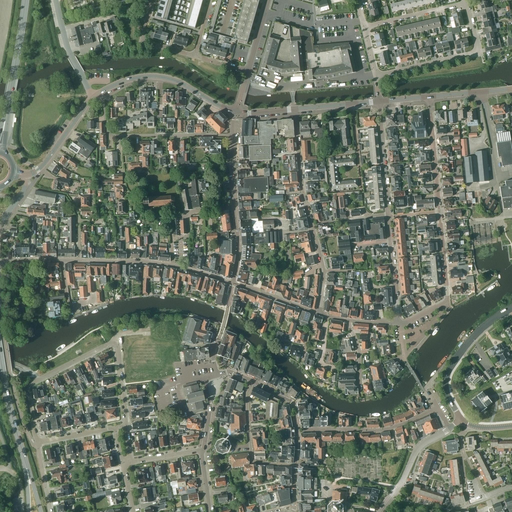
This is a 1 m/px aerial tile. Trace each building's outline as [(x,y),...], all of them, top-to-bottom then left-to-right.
[(245,0),(234,40),(247,43),(259,1),(256,0),(245,0)] [(329,9),(326,0),(317,0),(320,12),(329,9)] [(378,0),(373,0),(370,1),(370,4),(367,5),(369,11),(377,9),(376,4),(378,4),(378,2),(379,2),(378,0)] [(159,6),(169,9),(171,4),(160,1),(159,6)] [(484,9),(485,11),(493,10),(492,7),(488,7),(487,1),(479,3),(480,10),(484,9)] [(199,12),(201,6),(190,3),(188,9),(199,12)] [(169,9),(159,6),(157,12),(168,15),(169,9)] [(188,9),(187,14),(198,17),(199,12),(188,9)] [(377,9),(369,11),(370,17),(378,15),(377,9)] [(481,15),(483,22),(491,20),(490,17),(492,17),(492,13),(493,13),(493,10),(485,11),(485,14),(481,15)] [(161,19),(166,20),(168,15),(157,12),(155,17),(161,19)] [(452,15),(453,21),(461,19),(460,13),(452,15)] [(196,23),(198,17),(187,14),(185,20),(196,23)] [(106,23),(103,24),(104,25),(105,31),(105,32),(106,34),(112,32),(112,30),(110,22),(111,22),(111,23),(118,22),(117,18),(114,19),(114,17),(110,18),(110,19),(105,21),(106,23)] [(434,28),(435,28),(439,27),(440,31),(442,31),(441,26),(440,26),(438,18),(432,19),(434,28)] [(436,33),(435,28),(434,28),(432,19),(425,21),(428,30),(429,29),(432,28),(433,33),(436,33)] [(463,26),(461,19),(453,21),(455,27),(450,28),(451,31),(459,30),(458,27),(463,26)] [(496,28),(496,25),(494,19),(491,20),(483,22),(484,28),(488,28),(488,30),(496,28)] [(196,23),(185,20),(184,25),(189,27),(195,29),(196,23)] [(430,34),(429,29),(428,30),(425,21),(419,22),(422,31),(423,31),(426,30),(427,35),(430,34)] [(96,22),(91,23),(92,27),(92,28),(94,34),(99,32),(99,34),(105,32),(105,31),(104,25),(103,24),(103,23),(96,24),(96,22)] [(339,47),(349,45),(349,44),(319,46),(319,48),(316,48),(313,48),(312,33),(299,29),(274,22),(271,34),(270,34),(261,68),(268,70),(268,69),(284,74),(296,77),(309,80),(308,70),(306,53),(324,51),(339,47)] [(424,35),(423,31),(422,31),(419,22),(413,24),(415,33),(417,32),(420,31),(421,36),(424,35)] [(413,24),(407,25),(409,34),(410,34),(414,33),(415,37),(418,37),(417,32),(415,33),(413,24)] [(407,25),(401,27),(403,35),(404,35),(408,34),(409,39),(411,38),(410,34),(409,34),(407,25)] [(80,26),(74,27),(79,46),(93,43),(91,34),(94,34),(92,28),(92,27),(88,28),(81,30),(80,26)] [(162,29),(159,39),(166,41),(168,34),(164,33),(165,28),(163,27),(162,29)] [(405,39),(404,35),(403,35),(401,27),(395,28),(397,37),(402,36),(403,40),(405,39)] [(162,29),(159,28),(158,31),(155,31),(154,33),(151,32),(150,36),(153,37),(153,38),(159,39),(162,29)] [(496,28),(488,30),(489,33),(485,34),(486,41),(494,39),(493,32),(497,32),(496,28)] [(181,37),(179,45),(186,47),(188,40),(184,39),(186,33),(189,34),(190,30),(184,29),(183,32),(182,37),(181,37)] [(376,42),(384,40),(382,33),(374,35),(376,42)] [(174,40),(173,43),(179,45),(181,37),(179,36),(179,37),(178,37),(175,36),(173,40),(174,40)] [(206,51),(206,53),(212,54),(214,47),(215,46),(216,41),(211,39),(210,42),(208,41),(207,45),(208,45),(206,51)] [(466,39),(460,40),(462,48),(468,47),(466,39)] [(495,42),(494,39),(486,41),(488,47),(491,46),(492,49),(500,47),(499,41),(495,42)] [(384,40),(376,42),(377,48),(388,45),(387,42),(385,43),(384,40)] [(462,48),(460,40),(453,41),(455,50),(462,48)] [(222,42),(221,46),(222,46),(219,56),(225,58),(226,54),(227,54),(228,54),(229,52),(232,53),(234,46),(230,45),(222,42)] [(443,52),(441,44),(441,42),(434,44),(437,54),(443,52)] [(448,43),(441,44),(443,52),(450,51),(448,43)] [(403,51),(404,55),(405,55),(407,61),(413,60),(412,54),(407,55),(406,50),(407,50),(407,48),(405,48),(404,44),(403,44),(404,50),(403,51)] [(222,46),(221,46),(219,45),(218,48),(214,47),(212,54),(219,56),(222,46)] [(356,72),(349,45),(339,47),(324,51),(306,53),(308,70),(309,80),(316,80),(316,79),(329,78),(348,74),(349,74),(356,72)] [(429,47),(423,49),(425,57),(431,55),(429,47)] [(418,58),(425,57),(423,49),(416,50),(418,58)] [(405,55),(404,55),(402,56),(401,50),(397,51),(397,52),(394,52),(396,58),(399,57),(400,63),(407,61),(405,55)] [(380,60),(387,58),(386,52),(378,54),(380,60)] [(387,58),(380,60),(381,66),(389,64),(388,61),(393,60),(393,63),(397,62),(395,56),(387,58)] [(146,98),(146,90),(140,90),(140,102),(144,102),(144,109),(149,109),(149,106),(148,106),(148,104),(145,104),(145,98),(146,98)] [(145,98),(145,104),(148,104),(148,106),(149,106),(149,109),(150,109),(152,109),(152,108),(156,108),(156,103),(156,102),(152,102),(152,103),(150,103),(150,97),(152,97),(152,92),(150,92),(150,90),(146,90),(146,98),(145,98)] [(173,90),(163,90),(163,96),(162,103),(168,103),(168,99),(173,99),(173,96),(173,90)] [(175,92),(175,105),(175,106),(177,106),(180,106),(185,106),(185,98),(181,98),(182,92),(175,92)] [(125,108),(125,97),(115,98),(115,102),(113,103),(114,108),(108,109),(109,118),(116,118),(116,108),(125,108)] [(197,104),(191,100),(186,108),(192,111),(197,104)] [(204,120),(205,120),(209,115),(205,111),(202,107),(196,113),(200,118),(201,117),(204,120)] [(466,112),(466,109),(460,109),(460,110),(457,111),(458,121),(463,120),(463,119),(466,119),(467,119),(466,112)] [(472,122),(473,125),(477,125),(477,120),(476,120),(475,110),(469,111),(469,112),(466,112),(467,119),(466,119),(467,123),(472,122)] [(439,111),(435,111),(436,121),(444,121),(444,123),(448,123),(449,123),(456,123),(455,123),(455,115),(455,114),(454,111),(448,112),(443,112),(443,111),(439,111)] [(209,115),(205,120),(219,134),(224,129),(224,125),(223,123),(227,119),(219,112),(215,115),(213,114),(210,115),(209,115)] [(411,122),(411,130),(410,130),(411,138),(427,137),(426,123),(425,112),(418,113),(418,121),(411,122)] [(396,124),(400,124),(399,115),(395,115),(390,115),(390,116),(385,116),(385,117),(386,127),(396,126),(396,124)] [(241,136),(252,136),(257,136),(257,130),(256,130),(256,129),(255,129),(256,119),(242,119),(241,136)] [(292,121),(291,119),(289,119),(281,120),(277,121),(278,130),(282,129),(283,129),(284,129),(285,129),(285,131),(284,131),(285,138),(294,137),(293,130),(293,122),(292,121)] [(348,128),(347,120),(342,121),(335,122),(329,122),(330,131),(336,130),(335,129),(341,128),(343,146),(350,145),(349,139),(348,139),(347,128),(348,128)] [(96,133),(99,133),(104,133),(104,125),(103,125),(103,123),(99,123),(96,123),(96,121),(93,121),(87,121),(87,130),(93,130),(93,129),(99,129),(99,132),(95,132),(96,133)] [(257,130),(257,136),(258,144),(261,144),(261,145),(270,145),(270,139),(280,138),(280,136),(276,136),(276,135),(276,132),(277,132),(276,121),(257,122),(257,130)] [(319,128),(319,121),(310,122),(311,129),(314,129),(315,134),(317,134),(317,138),(320,138),(320,134),(322,133),(322,128),(319,128)] [(309,129),(309,122),(299,123),(300,130),(300,135),(309,135),(309,129)] [(450,128),(450,125),(446,126),(446,127),(436,127),(437,133),(443,133),(443,134),(446,133),(446,129),(450,128)] [(496,133),(498,142),(510,141),(509,131),(496,133)] [(78,142),(91,152),(95,146),(82,136),(77,142),(78,142)] [(252,136),(241,136),(240,136),(240,145),(258,144),(257,136),(252,136)] [(212,137),(200,137),(200,146),(209,147),(209,154),(220,154),(220,141),(212,141),(212,137)] [(312,140),(312,139),(301,139),(302,161),(305,161),(305,164),(308,163),(308,162),(316,161),(316,156),(309,157),(309,155),(307,155),(306,141),(312,140)] [(405,142),(404,139),(399,139),(391,140),(391,143),(387,143),(388,150),(399,149),(399,142),(405,142)] [(414,142),(407,142),(407,147),(410,147),(410,143),(414,143),(414,144),(418,144),(418,149),(423,148),(423,147),(427,147),(427,145),(428,145),(427,140),(419,141),(418,141),(414,142)] [(142,154),(148,154),(148,153),(149,153),(149,151),(149,147),(149,141),(139,142),(140,149),(142,149),(142,154)] [(157,148),(156,141),(150,141),(150,155),(162,155),(162,148),(157,148)] [(187,151),(187,141),(180,141),(180,146),(180,147),(180,148),(180,152),(184,152),(184,161),(188,161),(188,151),(187,151)] [(511,164),(511,152),(510,141),(498,142),(496,143),(498,157),(500,157),(502,167),(511,164)] [(91,152),(78,142),(76,145),(72,143),(68,148),(77,154),(78,152),(87,158),(91,152)] [(257,161),(262,161),(271,160),(270,154),(270,150),(270,146),(260,146),(260,145),(257,145),(253,145),(253,146),(248,146),(248,147),(238,147),(239,158),(249,158),(249,161),(257,161)] [(449,148),(439,149),(440,150),(439,151),(439,153),(440,153),(440,154),(441,154),(441,156),(445,156),(445,158),(449,157),(449,153),(451,153),(450,148),(449,148)] [(148,156),(148,154),(142,154),(142,156),(139,157),(139,161),(142,161),(142,163),(128,164),(128,170),(148,167),(148,156)] [(288,160),(288,163),(288,164),(283,164),(283,171),(288,171),(288,167),(290,167),(291,170),(293,170),(297,170),(296,155),(289,156),(289,160),(288,160)] [(68,161),(62,156),(58,162),(63,165),(62,166),(65,168),(68,163),(75,168),(78,164),(70,158),(68,161)] [(420,157),(420,160),(415,161),(415,164),(421,164),(421,163),(429,162),(429,156),(420,157)] [(476,157),(479,182),(489,181),(486,156),(476,157)] [(475,182),(479,182),(476,157),(463,158),(466,183),(475,182)] [(330,171),(337,171),(336,167),(336,165),(333,166),(332,161),(329,161),(330,171)] [(440,168),(441,169),(442,169),(442,172),(446,172),(446,173),(451,173),(451,172),(453,172),(453,168),(455,168),(454,162),(449,162),(450,164),(441,164),(441,165),(440,166),(440,168)] [(430,171),(430,164),(419,165),(419,173),(426,173),(426,172),(430,171)] [(65,171),(56,165),(51,173),(56,176),(58,173),(66,179),(70,172),(66,170),(65,171)] [(114,174),(114,171),(110,171),(110,173),(107,173),(107,175),(114,175),(114,180),(102,180),(102,185),(122,184),(122,174),(114,174)] [(298,183),(297,171),(292,171),(292,172),(289,172),(290,184),(298,183)] [(316,175),(316,172),(312,172),(304,173),(305,180),(310,180),(311,181),(320,180),(320,179),(321,179),(322,178),(322,175),(321,174),(316,175)] [(431,180),(431,175),(417,176),(418,179),(422,178),(423,183),(426,183),(426,182),(430,181),(430,180),(431,180)] [(241,188),(242,193),(252,193),(265,192),(265,195),(265,199),(268,199),(268,195),(268,192),(267,186),(273,186),(273,176),(267,177),(252,177),(237,178),(236,178),(237,188),(241,188)] [(441,182),(442,183),(442,185),(447,185),(451,185),(451,182),(463,181),(462,176),(460,177),(454,177),(452,177),(452,178),(451,178),(442,179),(442,180),(441,180),(441,182)] [(397,184),(400,184),(399,177),(391,178),(391,186),(397,185),(397,184)] [(54,180),(53,189),(60,190),(60,188),(63,189),(64,186),(69,187),(70,180),(60,178),(60,181),(54,180)] [(199,195),(197,180),(197,179),(190,180),(191,183),(191,189),(181,191),(184,211),(201,208),(201,207),(200,203),(199,195)] [(197,180),(199,195),(200,195),(200,193),(209,192),(207,179),(197,180)] [(503,209),(511,207),(511,179),(505,180),(505,182),(506,185),(500,186),(500,188),(503,209)] [(315,187),(314,183),(305,183),(306,192),(306,193),(313,192),(313,190),(318,189),(318,186),(315,187)] [(299,191),(299,184),(292,185),(284,185),(285,190),(288,189),(289,192),(299,191)] [(432,191),(432,185),(422,186),(422,194),(429,193),(428,192),(432,191)] [(456,192),(456,187),(452,187),(453,188),(451,188),(442,189),(443,197),(452,196),(452,192),(456,192)] [(36,190),(34,200),(54,204),(55,198),(64,200),(64,196),(56,194),(36,190)] [(319,198),(318,192),(307,195),(308,202),(319,199),(319,203),(328,202),(327,197),(319,198)] [(473,203),(476,203),(476,198),(473,198),(473,192),(467,192),(468,206),(473,206),(473,203)] [(89,206),(89,196),(81,196),(81,207),(89,206)] [(143,199),(143,205),(148,204),(148,206),(149,206),(150,206),(151,206),(160,205),(160,206),(161,205),(165,205),(166,205),(170,204),(170,205),(171,205),(171,204),(174,202),(175,202),(174,198),(170,196),(147,197),(147,199),(143,199)] [(287,208),(294,207),(297,207),(296,204),(297,204),(302,202),(300,196),(293,198),(294,202),(293,201),(291,202),(290,199),(288,200),(289,204),(286,205),(287,208)] [(340,218),(346,218),(345,212),(343,213),(342,209),(348,208),(346,196),(340,197),(338,197),(339,209),(340,211),(340,213),(340,214),(340,218)] [(404,196),(393,197),(393,199),(393,200),(393,202),(394,202),(394,203),(396,203),(396,206),(404,205),(404,202),(405,202),(404,196)] [(417,196),(412,196),(412,197),(414,196),(414,201),(415,201),(416,209),(434,208),(433,199),(421,200),(420,196),(417,196)] [(493,200),(487,197),(482,205),(486,208),(487,207),(492,210),(497,202),(493,200)] [(126,214),(125,201),(117,201),(118,205),(114,205),(114,208),(117,208),(117,206),(118,206),(118,214),(126,214)] [(250,201),(238,202),(239,211),(251,210),(256,209),(256,201),(250,201)] [(320,211),(318,203),(311,204),(313,213),(320,211)] [(44,216),(45,205),(41,205),(40,207),(29,206),(29,208),(27,208),(26,214),(44,216)] [(306,217),(304,207),(299,209),(297,209),(300,218),(302,218),(306,217)] [(221,218),(229,217),(228,210),(220,211),(216,212),(217,220),(221,220),(221,218)] [(446,214),(444,214),(445,219),(447,219),(447,220),(454,219),(454,217),(461,216),(461,213),(460,210),(456,210),(452,210),(452,212),(446,213),(446,214)] [(239,220),(240,220),(258,219),(257,211),(249,211),(245,211),(244,211),(238,212),(239,220)] [(323,221),(321,212),(314,214),(316,223),(323,221)] [(435,222),(434,215),(426,216),(426,219),(423,220),(423,221),(419,222),(419,223),(416,223),(416,227),(427,226),(427,223),(435,222)] [(67,226),(74,226),(74,217),(67,217),(63,217),(63,220),(67,220),(67,226)] [(373,219),(373,224),(374,230),(380,229),(379,224),(384,224),(383,218),(373,219)] [(395,227),(403,226),(403,222),(407,222),(406,218),(403,218),(394,219),(395,223),(395,227)] [(178,221),(178,219),(172,219),(173,236),(179,235),(179,234),(186,234),(185,220),(178,221)] [(258,221),(258,219),(240,220),(240,229),(243,229),(247,229),(251,228),(252,232),(252,233),(255,233),(270,232),(270,228),(274,228),(273,227),(276,226),(276,222),(273,222),(273,221),(258,221)] [(368,230),(374,230),(373,224),(369,224),(368,220),(362,220),(363,231),(368,230)] [(354,226),(360,226),(359,221),(348,222),(349,232),(355,232),(354,226)] [(454,229),(454,221),(445,222),(446,230),(454,229)] [(222,225),(223,232),(217,233),(218,239),(222,239),(222,236),(228,235),(228,232),(230,231),(229,224),(222,225)] [(331,234),(329,224),(318,226),(320,236),(331,234)] [(63,232),(63,234),(75,234),(74,226),(67,226),(67,232),(63,232)] [(426,234),(427,238),(436,238),(436,233),(435,229),(433,230),(433,226),(425,227),(416,227),(417,234),(421,233),(425,233),(425,232),(426,232),(426,234)] [(133,239),(131,239),(131,227),(125,228),(126,243),(129,243),(129,244),(133,244),(133,239)] [(374,230),(375,236),(379,235),(380,240),(386,239),(384,228),(380,229),(374,230)] [(375,236),(374,230),(368,230),(368,235),(364,235),(365,241),(375,240),(375,236)] [(255,233),(252,233),(250,233),(250,231),(241,231),(241,245),(250,244),(268,243),(277,243),(279,243),(278,232),(270,232),(255,233)] [(355,237),(356,242),(361,242),(360,231),(355,232),(349,232),(350,238),(355,237)] [(303,243),(311,242),(311,241),(309,232),(298,234),(298,238),(301,238),(302,242),(303,242),(303,243)] [(215,253),(219,253),(218,240),(217,240),(217,233),(206,234),(206,240),(216,240),(215,241),(215,253)] [(75,234),(63,234),(63,237),(67,237),(68,243),(75,243),(75,234)] [(145,258),(146,247),(144,247),(142,247),(141,236),(136,236),(137,246),(136,246),(136,251),(139,251),(139,258),(145,258)] [(338,241),(338,246),(349,245),(348,236),(342,236),(342,240),(338,241)] [(225,255),(235,255),(234,255),(235,248),(225,248),(225,240),(224,240),(224,239),(222,239),(218,239),(218,240),(219,253),(219,255),(222,255),(225,255)] [(225,248),(235,248),(235,239),(227,239),(227,240),(225,240),(225,248)] [(455,249),(454,246),(455,245),(460,245),(459,241),(452,242),(452,243),(447,243),(447,249),(450,249),(450,251),(452,250),(452,253),(463,252),(463,249),(459,249),(455,249)] [(118,251),(117,258),(126,258),(127,251),(122,251),(123,244),(121,242),(117,242),(116,246),(118,246),(118,251)] [(311,242),(303,243),(300,244),(301,248),(304,248),(305,253),(313,252),(311,242)] [(159,243),(159,246),(159,250),(159,254),(158,260),(170,262),(170,255),(163,254),(164,253),(162,253),(163,250),(166,251),(166,247),(166,244),(159,243)] [(350,254),(349,245),(338,246),(339,252),(344,251),(344,255),(350,254)] [(29,246),(21,246),(21,250),(20,257),(28,257),(28,256),(29,246)] [(66,257),(66,250),(61,250),(61,246),(58,246),(58,250),(58,257),(66,257)] [(72,250),(66,250),(66,257),(75,257),(75,250),(75,246),(72,246),(72,250)] [(158,247),(149,246),(149,259),(158,260),(158,247)] [(241,260),(257,260),(257,258),(251,258),(251,254),(251,250),(251,246),(242,246),(241,260)] [(419,248),(418,248),(419,256),(422,256),(422,251),(429,250),(429,253),(438,253),(437,247),(428,247),(422,248),(419,248)] [(105,258),(105,248),(95,248),(95,258),(105,258)] [(105,248),(105,258),(116,258),(116,252),(115,252),(115,248),(105,248)] [(462,260),(462,258),(464,257),(464,253),(458,254),(458,253),(452,254),(452,255),(448,255),(449,261),(453,261),(453,262),(458,262),(458,261),(462,260)] [(305,260),(303,254),(293,256),(295,263),(305,260)] [(363,256),(363,254),(353,255),(353,257),(353,262),(363,261),(363,256)] [(222,255),(219,255),(218,258),(217,258),(209,256),(209,258),(207,258),(205,264),(204,263),(203,263),(202,270),(216,275),(218,268),(217,268),(218,263),(221,264),(222,255)] [(231,279),(235,255),(225,255),(224,262),(223,267),(221,266),(219,274),(223,275),(223,277),(231,279)] [(316,264),(314,256),(304,258),(306,266),(316,264)] [(343,264),(342,257),(342,256),(338,256),(338,258),(330,258),(331,265),(331,269),(339,269),(339,264),(343,264)] [(198,257),(198,259),(191,257),(189,267),(196,269),(197,269),(198,257)] [(240,267),(249,267),(256,268),(256,267),(257,260),(241,260),(240,267)] [(59,269),(58,263),(47,264),(47,269),(48,269),(48,277),(54,277),(54,274),(58,274),(58,269),(59,269)] [(74,271),(74,264),(65,264),(65,271),(67,286),(74,285),(73,274),(72,272),(74,271)] [(105,275),(105,265),(86,264),(86,268),(86,270),(87,277),(88,293),(94,292),(92,276),(94,276),(94,278),(98,278),(98,276),(100,275),(100,285),(106,284),(106,281),(109,281),(109,277),(108,277),(106,278),(105,275)] [(380,267),(379,264),(374,265),(374,268),(377,267),(378,274),(389,273),(389,268),(388,268),(388,266),(380,267)] [(112,265),(112,276),(112,278),(114,278),(114,275),(121,275),(121,265),(112,265)] [(141,266),(135,265),(130,265),(130,266),(129,266),(128,276),(129,276),(136,276),(135,282),(140,282),(141,266)] [(145,278),(149,278),(152,278),(152,271),(152,266),(144,265),(143,278),(145,278)] [(464,265),(457,266),(457,270),(449,271),(450,278),(461,277),(461,274),(463,274),(463,272),(468,271),(468,265),(464,266),(464,265)] [(153,266),(153,272),(152,277),(161,278),(161,272),(162,267),(153,266)] [(170,268),(164,267),(162,267),(161,272),(163,272),(162,278),(169,279),(170,268)] [(182,277),(184,271),(178,270),(174,294),(179,294),(180,283),(181,277),(182,277)] [(247,277),(248,271),(240,270),(239,270),(236,282),(245,284),(247,277)] [(304,271),(294,271),(294,279),(302,279),(302,274),(304,274),(304,271)] [(187,284),(192,285),(191,289),(195,290),(200,291),(203,281),(201,281),(202,277),(202,276),(189,272),(187,284)] [(334,274),(326,274),(326,285),(334,285),(337,285),(337,283),(334,283),(334,274)] [(208,292),(211,279),(205,277),(200,292),(207,294),(208,293),(208,292)] [(268,284),(266,290),(265,292),(274,295),(278,284),(279,279),(274,277),(272,283),(269,282),(268,284)] [(208,292),(208,293),(213,294),(213,293),(217,294),(217,293),(218,294),(220,288),(221,283),(218,282),(218,281),(211,279),(208,292)] [(362,280),(362,279),(360,279),(361,283),(363,293),(370,292),(368,282),(368,279),(362,280)] [(473,280),(466,280),(461,281),(461,284),(460,284),(461,287),(451,288),(452,294),(462,294),(461,291),(466,291),(465,284),(473,283),(473,280)] [(52,282),(44,283),(45,289),(49,288),(49,287),(58,286),(58,290),(63,289),(62,281),(52,282)] [(259,288),(266,290),(268,284),(266,283),(262,282),(259,288)] [(357,282),(353,282),(352,292),(351,296),(352,296),(359,297),(359,292),(357,292),(358,288),(357,288),(357,282)] [(227,285),(221,283),(219,293),(219,294),(217,294),(214,304),(224,306),(227,295),(228,287),(227,285)] [(283,298),(286,290),(285,290),(286,287),(281,286),(281,285),(278,284),(274,295),(283,298)] [(246,303),(246,298),(244,298),(247,291),(241,289),(235,287),(233,294),(238,295),(240,296),(239,302),(246,303)] [(392,305),(390,288),(382,289),(380,289),(380,293),(379,294),(381,307),(384,307),(391,306),(392,305)] [(440,292),(439,289),(429,294),(427,296),(430,301),(432,300),(433,301),(441,297),(439,293),(440,292)] [(291,291),(286,290),(283,298),(289,300),(291,291)] [(295,303),(300,304),(301,299),(304,299),(304,297),(305,297),(307,291),(303,290),(303,291),(297,290),(297,293),(296,296),(297,296),(295,303)] [(257,295),(252,293),(250,298),(249,297),(248,299),(251,300),(250,302),(254,303),(257,295)] [(428,301),(424,293),(418,297),(413,299),(419,309),(427,305),(426,303),(428,301)] [(371,303),(370,294),(364,295),(363,295),(364,304),(366,304),(371,303)] [(263,297),(257,295),(254,303),(255,303),(254,304),(256,305),(256,304),(258,305),(258,307),(259,308),(263,297)] [(263,297),(259,308),(260,308),(259,310),(263,311),(260,319),(265,321),(271,300),(263,297)] [(301,299),(300,304),(311,308),(312,300),(305,297),(304,297),(304,299),(301,299)] [(330,302),(330,298),(325,297),(324,301),(325,301),(323,311),(328,312),(329,306),(331,306),(332,303),(330,303),(330,302)] [(238,298),(234,298),(234,300),(232,300),(232,305),(230,313),(236,314),(242,315),(243,311),(241,311),(241,308),(239,307),(239,303),(238,303),(238,298)] [(349,307),(346,306),(347,299),(343,298),(342,301),(340,317),(347,318),(349,307)] [(340,317),(342,301),(337,300),(336,309),(330,308),(328,314),(340,317)] [(60,316),(59,301),(53,302),(48,303),(46,305),(47,307),(48,308),(49,308),(50,312),(49,313),(48,314),(48,316),(50,317),(52,317),(60,316)] [(285,305),(274,301),(270,312),(277,315),(275,322),(280,323),(281,318),(283,310),(285,306),(285,305)] [(349,307),(347,318),(351,318),(356,319),(357,309),(351,308),(351,304),(352,305),(353,301),(350,301),(349,307)] [(411,303),(410,303),(409,303),(410,304),(403,308),(407,316),(415,311),(411,303)] [(293,314),(295,308),(287,306),(284,315),(291,317),(292,318),(293,316),(294,315),(293,314)] [(370,312),(369,312),(367,312),(366,306),(364,306),(364,312),(364,320),(374,320),(374,319),(376,319),(376,312),(370,312)] [(309,313),(302,311),(299,320),(301,321),(300,324),(307,326),(308,323),(307,323),(310,315),(309,313)] [(314,321),(313,325),(320,327),(321,323),(323,317),(314,315),(312,321),(314,321)] [(212,333),(206,332),(200,330),(202,322),(189,318),(182,341),(193,345),(194,344),(195,344),(196,341),(205,343),(209,344),(212,333)] [(203,322),(202,322),(200,330),(206,332),(209,322),(204,320),(203,322)] [(342,321),(330,320),(328,331),(338,333),(338,335),(340,335),(341,333),(341,331),(345,332),(346,323),(342,323),(342,321)] [(287,335),(289,335),(292,336),(293,335),(294,328),(297,329),(298,327),(295,326),(296,323),(291,322),(287,335)] [(365,334),(367,334),(368,330),(368,325),(352,323),(352,329),(358,330),(358,329),(361,330),(361,333),(365,334)] [(319,329),(320,327),(313,325),(312,328),(316,329),(314,339),(320,341),(323,331),(319,329)] [(385,325),(376,325),(375,331),(380,331),(380,333),(385,334),(385,331),(386,331),(385,325)] [(226,346),(231,348),(233,344),(236,335),(225,331),(223,337),(229,339),(226,346)] [(282,337),(282,334),(283,333),(278,332),(273,345),(279,347),(282,338),(282,337)] [(229,339),(223,337),(220,344),(217,355),(228,359),(231,348),(226,346),(229,339)] [(346,348),(353,346),(351,338),(343,340),(345,346),(346,348)] [(388,343),(379,343),(379,344),(376,344),(377,348),(379,348),(379,347),(382,346),(383,355),(393,354),(392,345),(388,345),(388,343)] [(231,348),(228,359),(235,361),(240,346),(233,344),(231,348)] [(493,356),(494,355),(497,354),(498,355),(499,354),(500,355),(508,350),(506,348),(503,350),(499,344),(489,350),(493,356)] [(301,348),(291,346),(289,354),(300,357),(301,353),(300,353),(301,348)] [(209,358),(207,348),(196,349),(196,350),(192,351),(191,350),(183,351),(184,361),(209,358)] [(339,351),(335,350),(334,352),(330,351),(329,357),(327,356),(325,363),(329,364),(330,362),(334,363),(336,355),(338,355),(339,351)] [(497,354),(494,355),(501,367),(511,360),(511,358),(508,350),(500,355),(499,354),(498,355),(497,354)] [(96,362),(98,368),(103,366),(102,364),(106,362),(105,361),(109,359),(107,353),(105,354),(105,353),(98,357),(99,360),(96,362)] [(314,355),(306,353),(303,364),(313,367),(314,360),(314,359),(310,358),(310,356),(313,357),(314,355)] [(233,370),(239,372),(244,358),(244,357),(240,355),(238,360),(237,360),(233,370)] [(250,360),(244,358),(239,372),(245,374),(250,360)] [(266,369),(265,370),(263,370),(265,366),(250,359),(250,360),(245,374),(246,375),(247,374),(253,377),(262,380),(267,370),(266,369)] [(392,360),(388,361),(384,363),(386,367),(389,372),(392,375),(401,368),(396,363),(395,363),(393,360),(392,360)] [(94,369),(90,361),(84,364),(88,372),(94,369)] [(382,371),(380,364),(370,366),(373,381),(372,381),(374,391),(385,389),(384,385),(384,383),(383,381),(383,379),(386,378),(384,374),(384,371),(382,371)] [(86,385),(90,383),(86,374),(85,374),(81,366),(79,367),(78,367),(77,367),(76,368),(76,369),(78,373),(76,374),(80,381),(83,379),(86,385)] [(98,368),(99,371),(102,370),(102,375),(106,375),(106,374),(111,373),(110,366),(102,367),(98,368)] [(321,369),(317,368),(315,373),(320,374),(319,378),(325,380),(328,369),(321,368),(321,369)] [(492,371),(490,368),(483,372),(489,380),(491,379),(498,374),(495,369),(492,371)] [(267,370),(262,380),(261,381),(268,384),(273,373),(267,370)] [(475,373),(473,370),(469,373),(469,372),(465,375),(468,378),(466,380),(468,383),(470,382),(473,385),(481,379),(484,382),(487,380),(483,375),(480,377),(479,376),(480,375),(477,371),(475,373)] [(75,384),(69,372),(63,375),(67,383),(70,381),(72,385),(75,384)] [(270,384),(276,387),(280,379),(281,377),(282,376),(280,375),(280,376),(276,374),(276,376),(274,375),(270,384)] [(280,379),(276,387),(276,388),(285,392),(289,383),(286,381),(287,379),(281,377),(280,379)] [(64,392),(63,390),(61,386),(62,386),(58,378),(52,381),(54,385),(52,385),(55,390),(57,391),(59,389),(61,393),(64,392)] [(99,379),(99,380),(99,382),(103,382),(103,386),(107,385),(107,384),(112,384),(112,378),(102,379),(99,379)] [(223,398),(231,399),(237,400),(237,401),(243,401),(242,397),(242,395),(243,393),(241,392),(244,384),(236,381),(229,379),(224,392),(225,392),(223,398)] [(370,383),(369,379),(367,380),(367,383),(362,384),(363,389),(363,393),(371,392),(370,383)] [(355,380),(339,381),(338,381),(338,387),(344,387),(345,394),(350,394),(357,394),(357,389),(356,389),(356,387),(355,380)] [(196,386),(196,383),(192,384),(192,383),(187,385),(183,386),(184,389),(183,389),(185,396),(187,396),(189,403),(187,404),(189,411),(190,411),(191,414),(194,413),(199,412),(203,411),(202,408),(203,408),(201,400),(204,400),(202,392),(199,392),(197,385),(196,386)] [(300,391),(293,384),(291,387),(287,393),(291,396),(291,397),(294,399),(300,391)] [(38,389),(33,390),(34,395),(33,395),(34,398),(35,398),(35,399),(40,398),(41,402),(48,401),(47,396),(43,397),(43,393),(44,393),(43,386),(38,386),(38,389)] [(137,391),(136,386),(128,387),(129,394),(137,393),(137,397),(141,396),(144,396),(144,390),(137,391)] [(269,395),(253,387),(250,394),(266,403),(265,421),(277,419),(277,415),(278,404),(277,403),(278,400),(269,396),(269,395)] [(482,391),(470,401),(479,413),(492,403),(482,391)] [(511,392),(499,396),(503,411),(511,408),(511,392)] [(142,399),(141,399),(141,396),(137,397),(138,399),(130,400),(130,403),(130,405),(131,405),(131,407),(143,405),(142,399)] [(221,397),(220,405),(225,406),(230,407),(231,407),(232,407),(242,407),(242,404),(236,404),(231,403),(231,399),(223,398),(221,397)] [(422,403),(419,397),(413,400),(412,398),(409,400),(410,402),(413,408),(411,408),(409,404),(407,405),(410,409),(413,416),(419,414),(418,413),(424,410),(422,406),(422,403)] [(298,411),(311,410),(312,410),(311,404),(307,404),(306,399),(300,400),(300,403),(297,403),(297,408),(298,408),(298,411)] [(115,407),(114,400),(105,401),(100,402),(100,406),(106,405),(106,408),(110,408),(110,407),(115,407)] [(36,409),(37,410),(38,412),(42,412),(42,413),(46,412),(46,414),(52,413),(50,405),(45,406),(45,404),(36,406),(35,407),(36,409)] [(277,412),(277,419),(284,417),(291,416),(290,412),(288,405),(282,406),(282,409),(280,410),(281,411),(277,412)] [(231,407),(230,407),(225,406),(225,408),(217,407),(216,417),(215,421),(229,424),(231,424),(231,413),(231,412),(230,412),(231,407)] [(94,407),(93,407),(87,408),(87,411),(88,414),(86,414),(88,423),(94,422),(93,417),(94,417),(94,414),(95,414),(94,407)] [(155,407),(141,408),(141,411),(135,411),(135,412),(131,413),(132,418),(136,418),(136,419),(145,418),(145,413),(154,412),(153,409),(155,409),(155,407)] [(116,418),(115,410),(106,411),(107,419),(116,418)] [(300,417),(300,419),(309,419),(312,418),(311,410),(298,411),(298,417),(300,417)] [(81,415),(81,412),(77,413),(78,415),(74,416),(76,425),(83,424),(82,415),(81,415)] [(246,424),(245,412),(231,413),(231,424),(230,424),(231,432),(234,431),(235,433),(244,433),(243,427),(246,424)] [(71,413),(67,413),(66,414),(66,417),(65,418),(61,419),(63,427),(70,426),(69,421),(69,420),(72,419),(71,417),(71,413)] [(257,415),(257,413),(249,413),(250,423),(257,422),(257,421),(265,420),(264,414),(257,415)] [(201,420),(199,414),(186,418),(185,421),(184,421),(184,422),(188,423),(187,425),(187,427),(199,429),(201,420)] [(393,424),(405,421),(402,414),(391,418),(393,424)] [(431,421),(429,415),(414,422),(419,433),(423,431),(422,430),(423,429),(425,435),(439,429),(435,419),(431,421)] [(58,429),(55,417),(46,419),(46,422),(39,424),(40,428),(40,430),(41,433),(48,431),(48,430),(52,430),(58,429)] [(286,429),(292,428),(290,417),(283,418),(284,419),(279,420),(281,429),(281,430),(282,430),(282,429),(285,428),(286,429)] [(392,425),(390,417),(381,419),(384,427),(392,425)] [(309,419),(300,419),(299,419),(299,424),(301,424),(301,428),(310,428),(309,419)] [(373,420),(373,419),(366,420),(366,428),(375,428),(379,427),(379,422),(377,422),(377,420),(373,420)] [(148,429),(147,421),(136,422),(136,423),(132,424),(133,430),(137,429),(137,430),(148,429)] [(402,432),(401,427),(394,429),(396,437),(397,438),(401,437),(401,441),(402,441),(402,444),(406,444),(406,441),(405,437),(405,434),(404,434),(403,432),(402,432)] [(282,430),(281,430),(279,430),(279,432),(278,432),(278,438),(294,436),(293,428),(292,428),(286,429),(285,428),(282,429),(282,430)] [(259,433),(262,433),(262,429),(251,430),(252,436),(253,438),(260,437),(259,433)] [(191,435),(190,435),(187,436),(186,434),(183,434),(182,430),(181,430),(178,430),(179,435),(182,435),(183,444),(188,443),(188,442),(192,442),(191,435)] [(418,439),(415,430),(410,431),(413,440),(418,439)] [(167,437),(166,431),(161,432),(162,437),(159,438),(160,447),(167,447),(166,437),(167,437)] [(191,435),(192,442),(194,441),(194,442),(197,441),(199,434),(193,435),(193,434),(194,434),(193,431),(189,431),(190,435),(191,435)] [(354,441),(354,432),(344,433),(344,442),(341,442),(341,445),(349,445),(349,441),(354,441)] [(390,440),(389,432),(380,433),(381,441),(390,440)] [(173,437),(172,433),(169,433),(171,445),(178,444),(177,440),(179,440),(179,436),(173,437)] [(331,434),(331,433),(321,433),(321,441),(341,441),(341,434),(331,434)] [(380,441),(379,434),(369,436),(369,433),(359,434),(360,442),(366,442),(366,443),(380,441)] [(156,448),(154,434),(150,435),(151,440),(148,441),(149,449),(156,448)] [(316,449),(318,449),(323,449),(323,448),(324,448),(324,442),(320,442),(320,438),(315,438),(315,434),(300,434),(300,443),(301,443),(307,443),(308,442),(316,442),(316,449)] [(144,444),(143,436),(138,437),(138,442),(135,442),(136,448),(135,448),(136,451),(140,451),(144,450),(143,444),(144,444)] [(294,446),(294,437),(285,438),(283,438),(283,445),(294,446)] [(258,438),(252,439),(254,451),(264,450),(264,444),(259,445),(258,438)] [(458,442),(457,439),(454,439),(454,440),(442,442),(444,453),(450,452),(450,454),(456,453),(456,451),(457,451),(456,442),(458,442)] [(88,442),(89,449),(92,449),(93,454),(97,453),(96,448),(94,448),(93,441),(88,442)] [(219,443),(217,446),(219,450),(223,452),(226,450),(227,449),(228,447),(227,443),(223,441),(219,443)] [(75,444),(71,445),(74,459),(76,459),(75,455),(74,455),(74,454),(79,453),(80,460),(83,459),(82,451),(78,452),(77,446),(75,446),(75,444)] [(109,444),(102,446),(102,449),(98,450),(99,454),(103,453),(103,451),(110,449),(109,444)] [(72,460),(74,459),(71,445),(67,446),(68,448),(66,448),(67,455),(72,454),(72,456),(71,456),(72,460)] [(59,453),(59,448),(54,449),(53,449),(45,450),(46,455),(47,455),(48,460),(52,459),(53,463),(57,462),(55,453),(59,453)] [(323,449),(318,449),(316,449),(316,455),(314,455),(314,459),(310,459),(305,459),(305,463),(310,463),(310,466),(319,466),(319,461),(321,461),(321,459),(324,459),(323,449)] [(300,459),(305,459),(310,459),(310,450),(300,451),(300,459)] [(423,457),(434,461),(436,455),(430,454),(431,452),(427,451),(427,453),(425,452),(423,457)] [(483,457),(484,459),(486,458),(485,455),(482,456),(480,452),(476,454),(475,451),(473,452),(474,455),(471,456),(474,462),(483,457)] [(249,464),(248,453),(230,455),(232,468),(243,467),(243,465),(249,464)] [(96,464),(97,464),(113,460),(111,455),(102,457),(102,459),(100,460),(99,459),(95,460),(96,464)] [(423,457),(422,462),(436,467),(437,465),(433,464),(434,461),(423,457)] [(474,462),(477,468),(486,463),(486,465),(489,463),(488,460),(485,462),(484,459),(483,457),(474,462)] [(450,467),(459,466),(458,459),(449,461),(449,465),(446,466),(447,469),(450,468),(450,467)] [(113,460),(97,464),(98,467),(102,466),(102,467),(104,467),(105,469),(114,467),(113,460)] [(193,462),(191,461),(182,463),(183,472),(186,472),(187,475),(191,474),(190,471),(195,471),(193,462)] [(420,467),(430,471),(431,468),(436,469),(436,467),(422,462),(420,467)] [(170,474),(177,473),(179,481),(183,480),(182,477),(181,468),(177,469),(176,463),(170,465),(170,469),(170,474)] [(486,463),(477,468),(480,473),(489,469),(489,470),(492,469),(491,466),(488,467),(486,465),(486,463)] [(65,467),(65,464),(63,465),(59,465),(59,469),(54,470),(54,471),(50,472),(52,478),(58,477),(58,481),(59,483),(66,482),(65,480),(64,475),(62,475),(61,472),(68,471),(67,467),(65,468),(65,467)] [(255,466),(255,464),(244,465),(244,472),(248,471),(248,472),(247,472),(248,475),(246,476),(246,479),(257,477),(257,466),(255,466)] [(308,465),(299,464),(298,476),(312,477),(313,469),(307,469),(308,465)] [(375,480),(382,480),(382,474),(382,464),(378,464),(378,469),(376,469),(376,473),(374,473),(374,477),(375,477),(375,480)] [(166,479),(163,466),(156,467),(158,476),(161,476),(161,480),(166,479)] [(450,467),(450,468),(450,471),(447,472),(448,475),(451,475),(450,473),(460,472),(459,466),(450,467)] [(291,468),(273,467),(273,475),(291,476),(291,468)] [(430,471),(420,467),(418,472),(419,473),(419,475),(422,476),(423,474),(429,476),(430,471)] [(138,470),(139,477),(150,475),(150,474),(153,474),(153,471),(150,472),(150,473),(148,474),(147,469),(138,470)] [(480,473),(483,479),(491,474),(492,476),(495,475),(493,472),(491,473),(489,470),(489,469),(480,473)] [(451,480),(461,478),(460,472),(450,473),(451,475),(451,478),(448,478),(448,481),(451,481),(451,480)] [(154,478),(153,474),(150,474),(150,475),(139,477),(138,477),(139,483),(144,482),(144,483),(149,482),(149,478),(151,478),(151,479),(154,478)] [(487,487),(493,484),(491,481),(490,479),(493,477),(492,476),(491,474),(483,479),(487,487)] [(99,487),(105,486),(104,484),(108,483),(108,485),(109,485),(109,488),(113,487),(112,484),(117,483),(116,476),(107,478),(103,479),(102,475),(96,477),(99,487)] [(225,479),(224,476),(220,477),(220,478),(215,479),(216,487),(225,485),(225,484),(228,484),(228,479),(225,479)] [(268,492),(271,492),(284,488),(284,486),(290,485),(291,477),(279,476),(279,483),(280,483),(280,484),(271,486),(267,487),(268,492)] [(500,477),(491,481),(493,484),(494,487),(501,484),(502,486),(505,485),(504,482),(503,483),(500,477)] [(317,478),(298,478),(297,479),(297,489),(298,490),(316,490),(317,478)] [(451,480),(451,481),(452,484),(449,485),(449,488),(452,487),(452,486),(459,485),(459,488),(462,488),(461,478),(451,480)] [(183,480),(179,481),(177,481),(179,492),(186,490),(186,489),(189,489),(189,490),(197,488),(196,480),(189,481),(189,479),(183,480)] [(411,493),(417,495),(420,488),(420,486),(416,485),(417,482),(414,481),(413,484),(414,485),(411,493)] [(69,489),(68,485),(62,486),(62,489),(60,489),(60,490),(56,491),(56,493),(56,494),(55,494),(54,495),(54,496),(55,497),(56,498),(57,498),(69,495),(68,490),(69,489)] [(424,489),(420,488),(417,495),(417,497),(423,499),(426,490),(427,490),(428,487),(425,486),(424,489)] [(371,489),(357,487),(357,488),(352,487),(351,493),(370,495),(369,500),(375,502),(379,491),(372,489),(371,489)] [(106,491),(100,492),(91,494),(92,498),(105,495),(106,496),(111,495),(114,505),(119,504),(119,501),(121,500),(119,488),(106,491)] [(276,491),(279,501),(277,502),(279,507),(289,505),(290,503),(289,499),(288,488),(285,489),(276,491)] [(347,489),(340,488),(340,491),(332,490),(332,501),(346,503),(347,493),(346,493),(347,489)] [(432,492),(433,492),(434,489),(431,488),(430,491),(427,490),(426,490),(423,499),(429,501),(432,492)] [(232,493),(232,490),(227,490),(228,493),(226,494),(224,494),(218,495),(219,503),(227,502),(230,501),(230,499),(233,498),(232,493)] [(429,501),(435,503),(438,494),(439,494),(440,491),(437,490),(436,493),(433,492),(432,492),(429,501)] [(307,503),(313,502),(313,501),(312,501),(312,497),(313,497),(313,491),(303,491),(297,491),(298,501),(307,500),(307,503)] [(442,495),(439,494),(438,494),(435,503),(441,505),(444,496),(445,496),(446,493),(443,492),(442,495)] [(456,495),(459,505),(465,502),(462,493),(456,495)] [(151,495),(142,496),(143,503),(151,502),(151,498),(159,497),(158,494),(154,495),(154,494),(150,495),(151,495)] [(198,501),(197,494),(180,496),(181,501),(189,500),(189,503),(198,501)] [(459,505),(456,495),(449,497),(452,507),(459,505)] [(263,496),(255,498),(258,506),(265,504),(263,496)] [(511,511),(511,497),(504,500),(504,502),(503,502),(503,504),(500,504),(500,503),(492,506),(494,511),(495,511),(494,511),(511,511)] [(72,505),(71,499),(63,501),(64,503),(60,504),(61,505),(56,506),(57,511),(60,511),(62,511),(66,511),(65,508),(68,508),(67,506),(72,505)] [(313,502),(307,503),(298,504),(298,511),(300,511),(309,511),(311,511),(310,504),(313,504),(313,502)] [(164,503),(160,504),(160,505),(157,506),(157,505),(152,506),(152,507),(144,509),(144,511),(153,511),(153,510),(158,509),(158,510),(165,509),(164,503)] [(245,507),(244,503),(238,504),(239,511),(243,511),(246,511),(256,511),(255,506),(247,508),(246,507),(245,507)]
